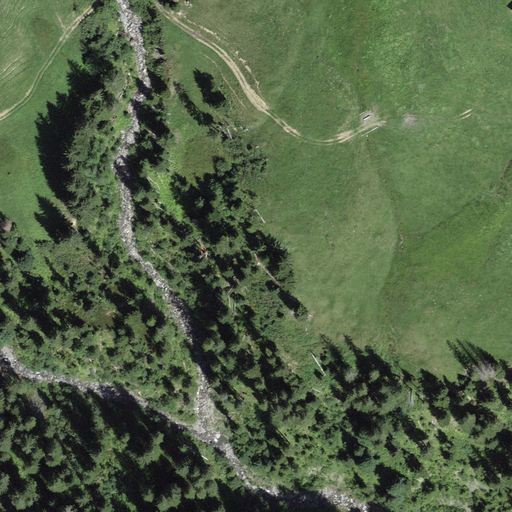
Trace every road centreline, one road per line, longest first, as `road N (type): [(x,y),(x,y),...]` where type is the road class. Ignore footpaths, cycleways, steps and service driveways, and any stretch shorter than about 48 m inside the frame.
road 1 (track): [(381,118),(339,138),(298,135),(260,105),(218,48),(156,0)]
road 2 (track): [(98,0),(67,33),(30,95),(0,117)]
